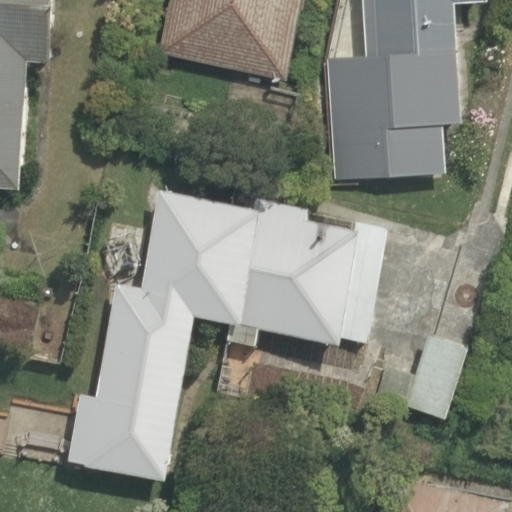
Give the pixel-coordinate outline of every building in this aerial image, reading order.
[(0,0),(0,182),(8,183),(15,50),(32,51),(35,0),(0,0)] [(158,0),(151,45),(280,65),(289,0),(158,0)] [(375,0),(388,135),(455,129),(443,0),(375,0)] [(366,349),(388,221),(115,174),(65,462),(156,478),(184,317),(366,349)] [(465,327),(427,316),(401,399),(439,411),(465,327)] [(491,511),(496,494),(373,464),(361,511),(491,511)]
